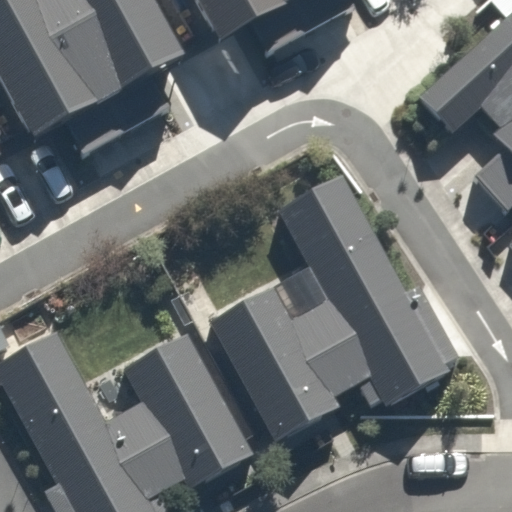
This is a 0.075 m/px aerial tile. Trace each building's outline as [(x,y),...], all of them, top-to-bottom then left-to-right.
[(0,0),(0,101),(24,147),(58,128),(78,163),(165,115),(145,80),(175,65),(139,0),(0,0)] [(184,0),(213,51),(246,32),(263,62),(350,16),(340,0),(184,0)] [(511,0),(493,0),(487,5),(504,23),(511,15),(511,0)] [(504,217),(511,209),(511,15),(504,23),(413,103),(448,140),(476,115),(495,135),(486,142),(500,156),(470,181),(504,217)] [(330,404),(353,390),(366,413),(377,407),(380,413),(445,378),(440,370),(455,363),(415,292),(399,299),(337,182),(272,217),(306,275),(205,329),(272,450),(336,414),(330,404)] [(53,339),(0,367),(0,395),(52,490),(39,497),(47,511),(162,511),(155,499),(179,486),(185,495),(250,461),(185,340),(119,377),(137,407),(101,427),(53,339)]
